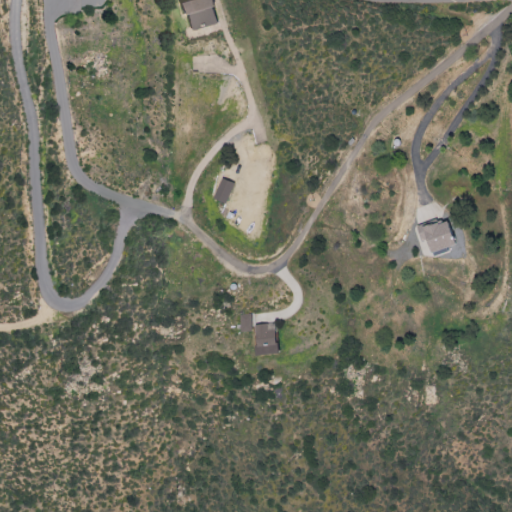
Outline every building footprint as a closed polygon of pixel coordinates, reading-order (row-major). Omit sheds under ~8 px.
[(199,0),(188,3),(195,31),(223,24),(219,8),(223,7),(220,0),(199,0)] [(237,182),(224,179),(221,192),(234,195),(237,182)] [(428,240),(435,255),(466,242),(455,216),(420,231),(424,242),(428,240)] [(242,315),(243,332),(255,331),(254,314),(242,315)] [(285,353),(279,322),(257,326),(263,357),(285,353)]
